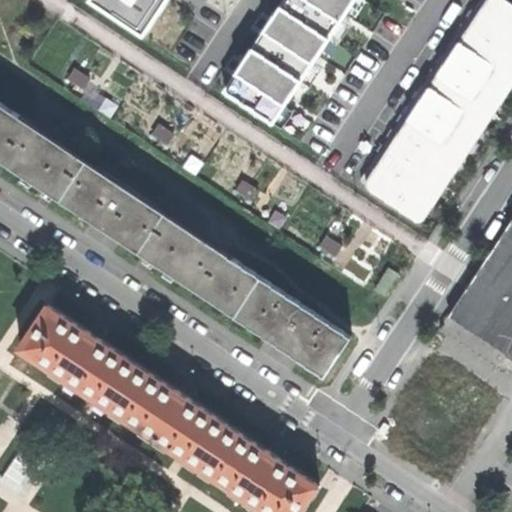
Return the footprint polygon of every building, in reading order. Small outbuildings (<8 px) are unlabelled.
[(90,0),(143,35),(166,0),(90,0)] [(279,0),(218,91),(272,127),(357,0),(279,0)] [(354,178),(417,221),(511,82),(511,0),(475,0),(399,112),(354,178)] [(287,348),(324,373),(340,349),(349,334),(238,260),(233,267),(9,117),(13,110),(0,100),(0,157),(103,226),(287,348)] [(511,357),(511,218),(500,236),(476,274),(449,316),(482,338),(511,357)] [(20,349),(266,511),(304,511),(320,488),(284,464),(286,461),(279,457),(273,453),(272,456),(194,404),(196,401),(189,396),(184,393),(182,396),(104,344),(105,342),(98,336),(91,332),(90,334),(47,306),(20,349)]
